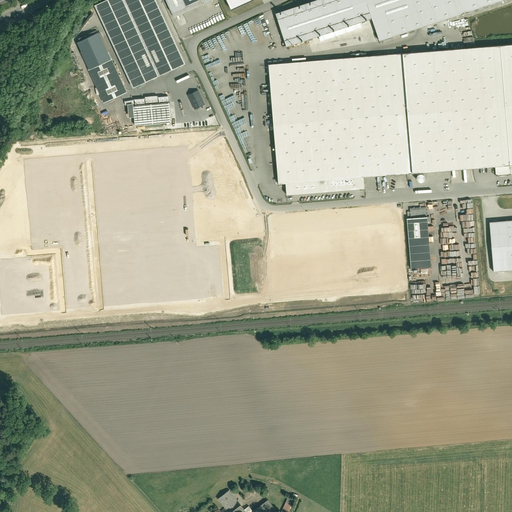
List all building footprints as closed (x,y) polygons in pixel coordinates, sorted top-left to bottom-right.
[(135,88),(161,76),(126,0),(108,0),(97,5),(135,88)] [(187,64),(157,0),(126,0),(161,76),(187,64)] [(168,0),(174,12),(200,0),(168,0)] [(212,0),(200,0),(174,12),(176,17),(213,0),(212,0)] [(225,0),(231,11),(254,0),(225,0)] [(372,19),(365,0),(315,0),(273,14),(284,48),(372,19)] [(365,0),(372,19),(380,42),(507,0),(365,0)] [(126,92),(99,32),(76,43),(104,103),(126,92)] [(511,44),(269,65),(279,184),(286,183),(287,195),(364,188),(363,177),(495,166),(511,164),(511,44)] [(197,109),(204,106),(198,91),(189,96),(195,110),(197,109)] [(169,102),(132,105),(133,116),(133,126),(170,123),(169,102)] [(511,164),(495,166),(496,176),(511,174),(511,164)] [(422,181),(423,179),(423,177),(422,176),(421,174),(420,174),(418,173),(417,174),(415,175),(414,176),(414,178),(415,180),(416,181),(417,182),(419,182),(420,182),(422,181)] [(411,218),(427,217),(426,207),(410,208),(411,218)] [(431,267),(427,217),(411,218),(408,218),(412,269),(431,267)] [(511,220),(490,222),(494,272),(511,270),(511,220)] [(210,511),(230,511),(233,511),(269,511),(271,510),(275,507),(267,496),(248,510),(246,511),(245,510),(228,488),(217,497),(222,503),(212,510),(210,511)] [(279,511),(287,511),(291,501),(285,499),(279,511)]
